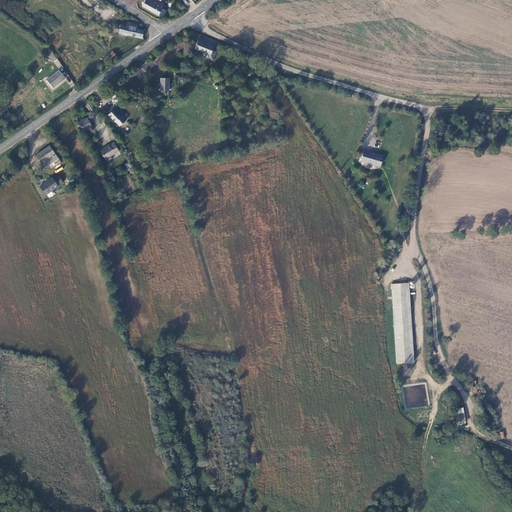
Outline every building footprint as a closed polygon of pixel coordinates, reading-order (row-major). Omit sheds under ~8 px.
[(158,0),(145,0),(143,6),(162,17),(166,10),(162,7),(164,3),(158,0)] [(104,8),(92,1),(90,5),(100,10),(100,9),(102,10),(104,8)] [(120,30),(116,29),(116,32),(141,38),(143,31),(136,29),(137,25),(129,23),(128,27),(121,25),(120,30)] [(200,35),(195,48),(203,51),(211,54),(213,50),(216,41),(200,35)] [(53,63),(57,60),(52,52),(51,50),(47,55),(53,63)] [(211,54),(203,51),(201,56),(213,60),(216,51),(213,50),(211,54)] [(110,59),(116,56),(113,51),(107,55),(110,59)] [(65,79),(59,71),(47,80),(52,88),(65,79)] [(118,106),(109,114),(115,121),(116,120),(120,125),(127,119),(123,115),(125,114),(118,106)] [(86,117),(78,122),(78,123),(77,124),(77,125),(77,126),(78,126),(78,127),(79,127),(81,126),(84,131),(92,126),(86,117)] [(102,152),(106,158),(119,150),(114,142),(110,144),(109,144),(106,146),(104,148),(105,150),(102,152)] [(57,158),(49,147),(36,155),(44,167),(57,158)] [(364,151),(361,161),(380,167),(383,156),(375,154),(374,155),(373,154),(372,153),(364,151)] [(52,178),(39,186),(45,195),(63,183),(58,177),(53,180),(52,178)] [(407,284),(392,284),(395,362),(411,362),(407,284)] [(463,408),(454,409),(456,425),(466,424),(463,408)]
